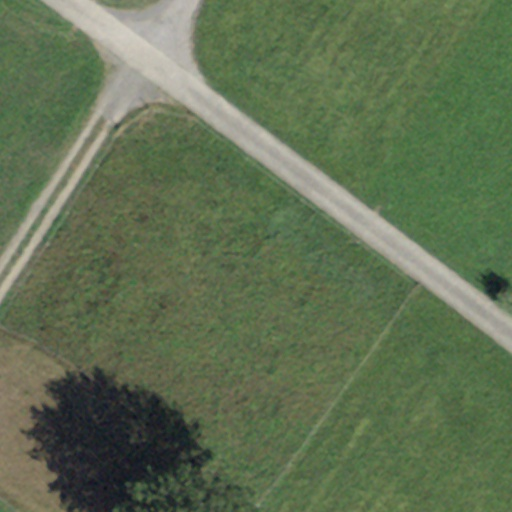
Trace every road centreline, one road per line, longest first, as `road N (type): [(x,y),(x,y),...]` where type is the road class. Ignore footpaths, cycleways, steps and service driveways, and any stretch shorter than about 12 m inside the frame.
road 1 (unclassified): [(511,328),(148,51)]
road 2 (track): [(148,51),(0,278)]
